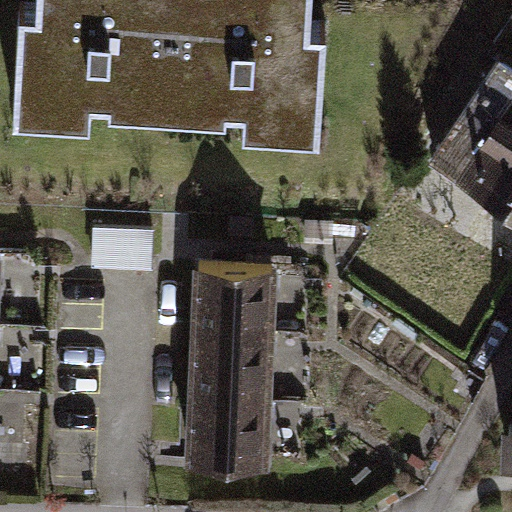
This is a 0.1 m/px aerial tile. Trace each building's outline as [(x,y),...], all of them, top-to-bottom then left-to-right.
[(23,0),(17,100),(97,106),(99,86),(116,87),(116,96),(235,104),(235,95),(254,97),(253,115),(332,120),(339,11),(321,10),(322,0),(23,0)] [(511,9),(489,44),(495,48),(426,153),(511,209),(511,9)] [(156,225),(96,224),(95,264),(155,266),(156,225)] [(274,263),(190,260),(183,459),(266,462),(274,263)] [(511,416),(497,416),(496,461),(511,461),(511,416)]
